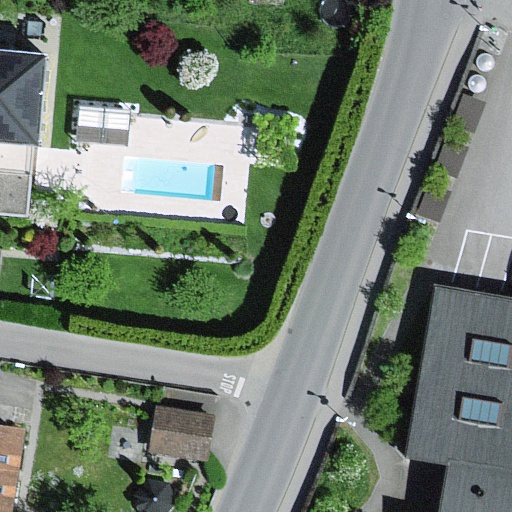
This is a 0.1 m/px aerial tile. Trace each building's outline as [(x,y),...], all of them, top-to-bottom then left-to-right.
[(0,215),(29,217),(43,52),(0,48),(0,215)] [(461,94),(449,126),(469,134),(481,103),(461,94)] [(75,100),(71,137),(122,143),(126,106),(75,100)] [(444,139),(431,171),(451,179),(464,148),(444,139)] [(427,182),(414,214),(435,222),(447,191),(427,182)] [(511,511),(511,298),(423,283),(394,454),(440,462),(431,511),(511,511)] [(211,416),(152,406),(145,449),(204,459),(211,416)] [(0,511),(3,511),(17,427),(0,424),(0,511)] [(130,496),(137,511),(161,511),(172,505),(169,486),(152,478),(138,485),(130,496)]
